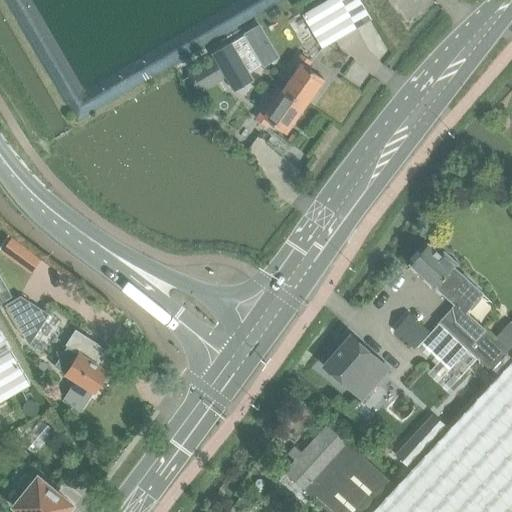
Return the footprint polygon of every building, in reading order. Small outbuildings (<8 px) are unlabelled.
[(340,0),(327,0),(303,14),(322,47),(357,27),(340,0)] [(260,23),(244,33),(244,35),(260,62),(263,66),(279,57),(260,23)] [(232,42),(212,54),(215,59),(223,72),(234,90),(254,79),(232,42)] [(297,68),(282,90),(277,87),(304,106),(324,79),(307,68),(312,61),(300,53),(293,65),(297,68)] [(215,59),(190,74),(198,87),(223,72),(215,59)] [(271,120),(287,132),(304,106),(277,87),(256,118),(267,126),(271,120)] [(291,144),(274,132),(267,142),(284,154),(291,144)] [(414,258),(409,264),(410,264),(435,287),(435,288),(453,305),(437,322),(439,324),(477,358),(491,371),(508,351),(485,330),(486,328),(467,311),(481,295),(465,280),(466,279),(453,267),(456,264),(443,253),(440,256),(427,244),(414,258)] [(0,274),(0,301),(1,303),(12,296),(0,274)] [(28,346),(34,337),(47,315),(20,297),(6,306),(28,346)] [(394,333),(411,347),(425,330),(409,316),(394,333)] [(511,352),(511,321),(510,320),(495,336),(511,352)] [(427,337),(420,344),(439,361),(458,379),(477,358),(439,324),(427,337)] [(55,365),(76,379),(63,399),(80,410),(81,408),(92,391),(95,393),(108,373),(107,371),(115,358),(117,355),(76,329),(66,344),(68,345),(67,346),(58,361),(55,365)] [(0,357),(10,352),(0,334),(0,357)] [(351,335),(324,365),(351,389),(352,388),(363,398),(387,370),(376,360),(377,359),(351,335)] [(0,401),(29,385),(10,352),(0,357),(0,401)] [(511,511),(511,359),(505,366),(370,511),(511,511)] [(300,399),(297,404),(306,411),(309,407),(300,399)] [(446,424),(433,413),(395,453),(408,465),(446,424)] [(41,419),(22,442),(35,453),(55,430),(41,419)] [(285,420),(277,431),(285,436),(292,425),(285,420)] [(365,511),(393,483),(328,424),(303,450),(295,443),(287,453),(295,460),(284,471),(285,472),(301,487),(328,511),(327,511),(365,511)] [(15,481),(25,489),(12,505),(20,511),(65,511),(71,504),(36,475),(33,479),(23,471),(15,481)]
